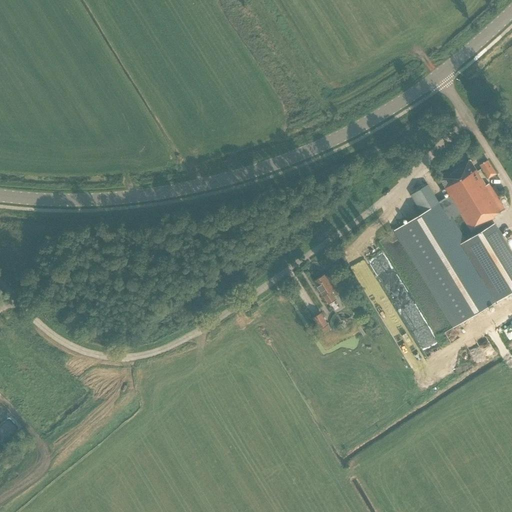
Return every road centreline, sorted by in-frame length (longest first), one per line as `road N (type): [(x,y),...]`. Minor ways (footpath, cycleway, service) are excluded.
road 1 (tertiary): [(0,195),(100,200),(242,173),(344,133),(439,75)]
road 2 (residential): [(139,357),(204,329),(395,191),(467,119),(439,75)]
road 3 (unclassified): [(139,357),(81,352),(37,325),(0,287)]
